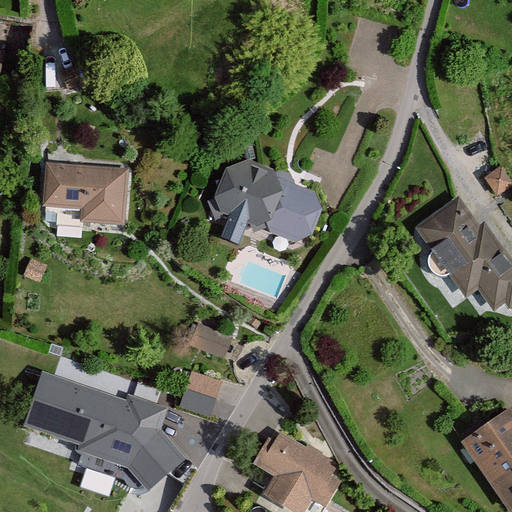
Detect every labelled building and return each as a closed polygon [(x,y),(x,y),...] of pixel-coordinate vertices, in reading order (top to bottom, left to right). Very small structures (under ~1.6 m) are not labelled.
[(246,159),(221,163),(210,186),(219,219),(235,228),(260,215),(267,224),(293,238),(308,232),(321,209),(312,187),(246,159)] [(109,167),(49,162),(46,207),(105,212),(109,167)] [(511,176),(504,164),(487,176),(499,192),(511,182),(511,176)] [(459,197),(416,228),(467,298),(479,289),(495,311),(505,304),(510,310),(511,308),(511,257),(485,220),(479,225),(459,197)] [(198,325),(194,347),(229,354),(234,333),(198,325)] [(176,416),(44,371),(24,429),(157,474),(176,416)] [(224,383),(195,372),(182,409),(212,419),(224,383)] [(511,406),(461,442),(509,511),(510,511),(511,511),(511,406)] [(347,474),(273,429),(252,464),(276,478),(266,495),(294,511),(302,511),(309,502),(324,511),(347,474)]
